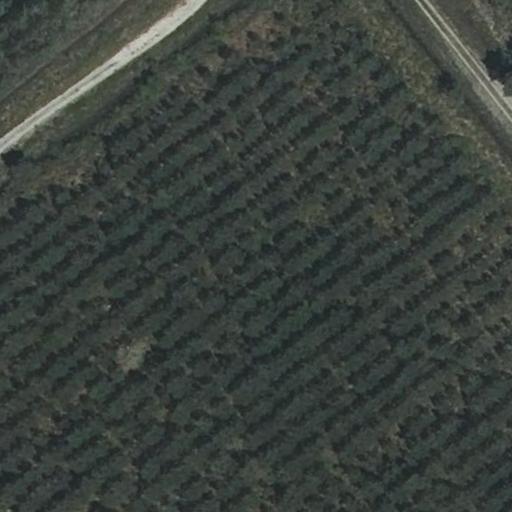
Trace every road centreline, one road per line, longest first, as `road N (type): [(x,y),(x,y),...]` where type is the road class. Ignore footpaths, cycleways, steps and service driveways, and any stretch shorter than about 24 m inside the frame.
road 1 (track): [(0,135),(172,0)]
road 2 (track): [(511,109),(424,0)]
